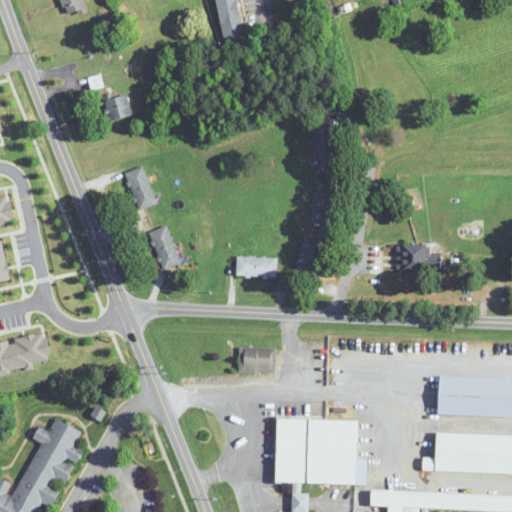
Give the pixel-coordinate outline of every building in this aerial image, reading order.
[(60,0),(66,17),(87,11),(83,0),(60,0)] [(216,0),(225,42),(246,38),(238,0),(216,0)] [(111,121),(133,115),(126,92),(104,98),(111,121)] [(336,165),(336,126),(317,126),(317,165),(336,165)] [(157,203),(143,166),(125,173),(139,210),(157,203)] [(309,221),(329,225),(337,186),(317,182),(309,221)] [(182,262),(166,225),(149,232),(164,270),(182,262)] [(323,240),(306,235),(295,275),(312,280),(323,240)] [(397,270),(441,270),(441,252),(430,252),(430,245),(397,245),(397,270)] [(278,257),(237,257),(237,277),(278,277),(278,257)] [(276,373),(276,348),(240,348),(240,373),(276,373)] [(511,379),(441,377),(439,415),(511,417),(511,379)] [(358,420),(278,419),(276,482),(294,483),(293,511),(309,511),(310,493),(300,493),(300,483),(367,484),(368,460),(357,459),(358,420)] [(45,511),(46,505),(58,505),(57,482),(68,482),(74,465),(67,460),(80,459),(78,428),(55,420),(51,431),(41,428),(9,482),(0,478),(0,511),(45,511)] [(511,473),(511,435),(438,433),(437,458),(424,458),(424,471),(511,473)] [(511,510),(511,495),(373,491),(373,507),(511,510)]
